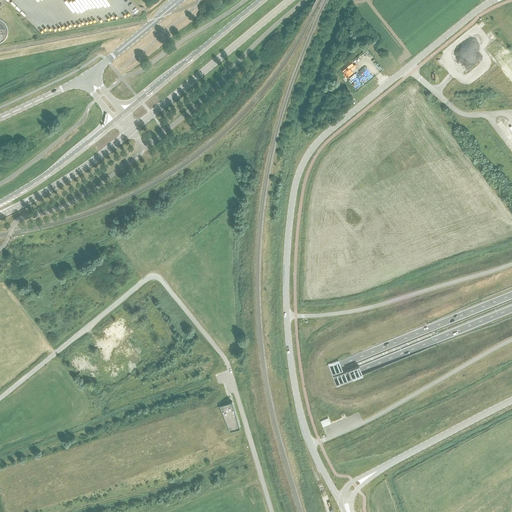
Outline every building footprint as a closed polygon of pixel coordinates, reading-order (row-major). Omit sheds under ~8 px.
[(354,74),(350,78),(354,83),(359,79),(354,74)] [(127,338),(132,333),(122,321),(116,326),(127,338)] [(101,365),(111,379),(138,357),(128,344),(101,365)] [(80,370),(87,365),(80,356),(73,361),(80,370)] [(220,406),(219,406),(229,432),(240,428),(232,401),(220,406)] [(330,424),(337,421),(335,415),(327,418),(330,424)]
